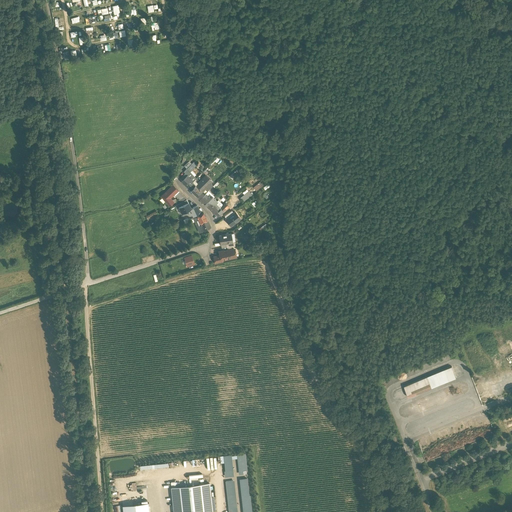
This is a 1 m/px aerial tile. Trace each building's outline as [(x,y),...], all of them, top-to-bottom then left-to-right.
[(114,14),(120,13),(118,4),(112,5),(114,14)] [(187,169),(183,172),(186,175),(190,172),(194,168),(191,165),(187,169)] [(196,179),(190,172),(186,175),(187,176),(190,179),(189,180),(192,183),(196,179)] [(206,175),(199,183),(204,189),(205,188),(210,183),(212,181),(206,175)] [(190,179),(187,176),(182,181),(184,184),(188,187),(192,183),(189,180),(190,179)] [(192,183),(188,187),(191,190),(195,185),(196,186),(197,185),(193,181),(192,183)] [(257,191),(264,185),(260,181),(254,187),(257,191)] [(197,185),(196,186),(195,185),(191,190),(197,196),(204,189),(199,183),(197,185)] [(174,185),(165,193),(170,198),(174,194),(176,196),(180,192),(174,185)] [(244,202),(253,196),(249,191),(241,198),(244,202)] [(165,193),(162,196),(167,201),(170,198),(165,193)] [(214,201),(206,193),(200,199),(208,207),(214,201)] [(187,199),(182,202),(185,208),(190,205),(187,199)] [(214,201),(208,207),(218,216),(223,211),(214,201)] [(190,205),(185,208),(182,202),(178,204),(184,216),(190,213),(188,210),(192,208),(190,205)] [(192,208),(188,210),(190,213),(191,215),(193,214),(194,217),(197,216),(201,214),(198,205),(192,208)] [(201,214),(197,216),(200,221),(201,223),(208,220),(206,217),(204,212),(201,214)] [(226,219),(231,226),(240,219),(235,212),(234,214),(227,219),(226,219)] [(208,220),(201,223),(202,225),(204,230),(211,227),(208,220)] [(194,222),(199,232),(204,230),(202,225),(199,226),(197,221),(194,222)] [(189,242),(187,233),(181,234),(183,243),(189,242)] [(231,234),(220,235),(221,245),(227,244),(229,243),(228,243),(232,242),(231,234)] [(228,250),(224,251),(221,251),(222,255),(220,255),(221,260),(222,260),(236,257),(235,249),(228,250)] [(192,255),(184,258),(187,266),(194,264),(192,255)] [(452,367),(433,374),(437,385),(456,378),(452,367)] [(433,374),(404,385),(408,396),(437,385),(433,374)] [(221,463),(225,462),(226,475),(232,475),(232,470),(233,470),(232,454),(220,455),(221,463)] [(246,470),(245,455),(232,455),(233,458),(239,458),(240,470),(246,470)] [(251,511),(249,477),(240,478),(242,511),(251,511)] [(237,511),(235,480),(226,480),(228,511),(237,511)] [(212,511),(209,483),(171,487),(173,511),(212,511)] [(123,505),(123,511),(148,511),(147,502),(123,505)]
